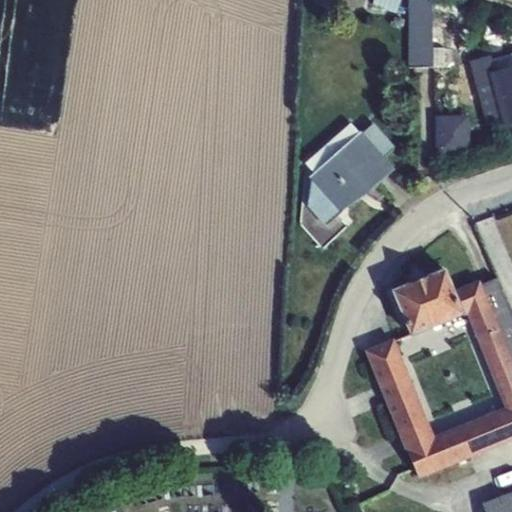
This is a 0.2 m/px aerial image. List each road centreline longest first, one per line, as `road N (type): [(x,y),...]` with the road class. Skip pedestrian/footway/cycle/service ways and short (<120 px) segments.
road 1 (unclassified): [(511,176),(417,217),(381,256),(353,305),(308,420),(278,440),(243,445)]
road 2 (track): [(243,445),(107,465),(27,511)]
